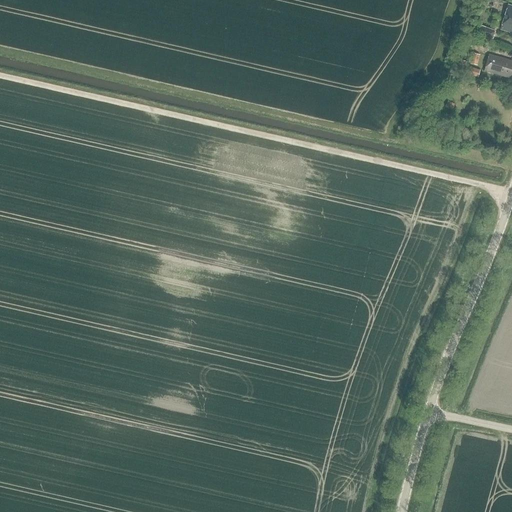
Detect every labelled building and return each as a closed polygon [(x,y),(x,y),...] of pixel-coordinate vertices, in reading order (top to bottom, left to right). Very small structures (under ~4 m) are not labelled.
[(511,8),(508,8),(500,31),(511,34),(511,8)] [(495,31),(477,24),(473,33),(492,40),(495,31)] [(481,55),(473,53),(470,63),(478,65),(481,55)] [(511,76),(511,62),(489,56),(484,73),(509,80),(510,76),(511,76)] [(468,62),(461,60),(458,71),(479,77),(481,70),(467,66),(468,62)] [(448,102),(445,107),(452,111),(455,105),(448,102)]
